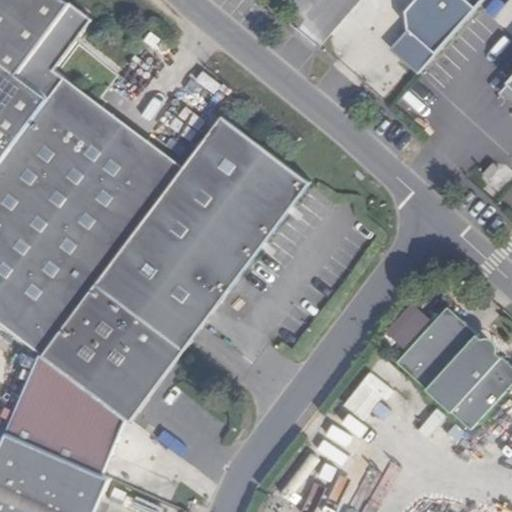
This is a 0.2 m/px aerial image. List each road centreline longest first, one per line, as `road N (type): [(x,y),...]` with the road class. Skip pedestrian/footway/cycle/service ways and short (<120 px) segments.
road 1 (unclassified): [(221,511),(235,477),(438,214)]
road 2 (unclassified): [(438,214),(187,0)]
